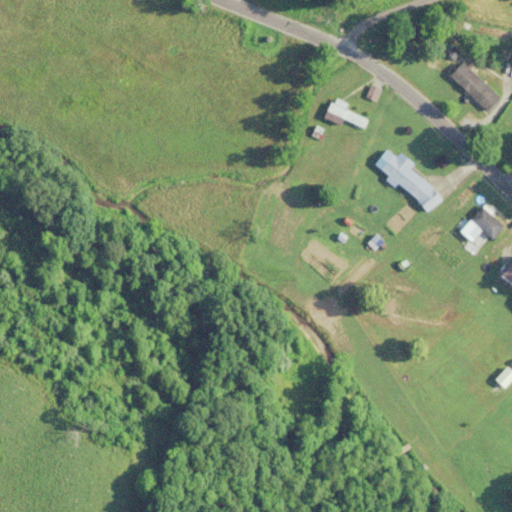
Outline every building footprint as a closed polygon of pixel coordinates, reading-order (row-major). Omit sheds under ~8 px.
[(481,112),(495,97),(458,61),(444,75),(481,112)] [(335,124),(337,119),(359,127),(363,117),(338,108),(341,103),(327,97),(319,117),(335,124)] [(318,141),(306,137),(303,147),(314,151),(318,141)] [(438,195),(406,167),(409,164),(395,151),(391,155),(382,147),(368,162),(424,211),(438,195)] [(499,225),(478,204),(465,217),(486,238),(499,225)] [(493,272),(510,288),(511,285),(511,255),(510,254),(493,272)]
